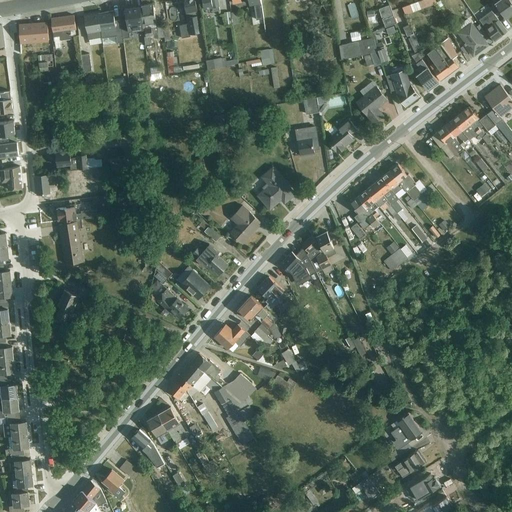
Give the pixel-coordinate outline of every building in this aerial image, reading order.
[(202,32),(195,0),(184,0),(189,24),(180,25),(183,38),(191,36),(191,34),(202,32)] [(213,11),(220,10),(218,0),(202,0),(204,9),(213,8),(213,11)] [(261,0),(249,0),(250,5),(254,4),(260,39),(267,38),(261,0)] [(422,0),(403,7),(406,15),(437,3),(435,0),(422,0)] [(492,0),(505,19),(511,14),(511,3),(509,0),(492,0)] [(163,24),(157,25),(153,3),(141,6),(142,15),(146,36),(144,37),(145,44),(152,44),(151,38),(155,38),(164,37),(163,24)] [(386,27),(396,22),(390,5),(379,9),(386,27)] [(376,20),(374,10),(367,11),(368,21),(376,20)] [(238,11),(231,12),(233,25),(240,24),(238,11)] [(502,35),(507,32),(492,11),(480,20),(495,41),(502,35)] [(101,31),(99,13),(85,16),(89,39),(90,45),(103,43),(101,31)] [(71,36),(77,35),(76,30),(74,15),(51,18),(56,48),(62,47),(61,40),(72,39),(71,36)] [(480,50),(487,45),(467,19),(456,28),(459,32),(457,33),(464,42),(465,44),(461,48),(464,54),(470,50),(472,52),(478,47),(480,50)] [(21,42),(49,41),(47,23),(20,25),(21,42)] [(407,37),(409,36),(414,34),(410,25),(403,27),(407,37)] [(374,32),(372,32),(374,37),(378,51),(382,64),(389,62),(382,41),(377,43),(374,32)] [(378,51),(374,37),(364,39),(363,34),(357,36),(358,41),(339,45),(342,59),(364,54),(378,51)] [(412,56),(416,62),(424,56),(421,51),(414,34),(409,36),(410,38),(409,39),(415,54),(412,56)] [(441,80),(459,67),(441,43),(427,53),(434,62),(430,66),(441,80)] [(272,49),(261,51),(261,59),(246,62),(247,65),(252,64),(252,66),(263,64),(263,66),(275,63),(272,49)] [(378,51),(364,54),(367,66),(374,64),(375,67),(382,65),(382,64),(378,51)] [(81,55),(83,72),(93,70),(90,53),(81,55)] [(54,70),(52,54),(38,55),(40,71),(54,70)] [(223,68),(222,58),(222,57),(206,60),(208,70),(223,68)] [(238,64),(238,59),(226,61),(226,58),(222,58),(223,68),(238,64)] [(416,64),(419,67),(416,69),(419,73),(417,75),(428,90),(439,82),(422,60),(416,64)] [(160,66),(151,68),(152,79),(162,78),(160,66)] [(277,67),(271,68),(274,89),(280,88),(277,67)] [(406,107),(419,97),(418,95),(411,84),(406,69),(391,74),(397,94),(397,95),(406,107)] [(391,92),(395,90),(390,75),(386,77),(391,92)] [(357,101),(374,123),(383,115),(377,108),(387,100),(372,81),(360,91),(364,96),(357,101)] [(501,117),(511,108),(511,99),(501,85),(485,97),(494,109),(488,114),(500,130),(506,125),(502,120),(503,120),(501,117)] [(0,112),(13,111),(10,90),(0,91),(0,112)] [(323,96),(318,97),(320,111),(321,112),(326,105),(325,104),(325,103),(324,103),(323,96)] [(130,106),(128,97),(116,99),(118,109),(130,106)] [(320,111),(318,97),(304,100),(306,115),(320,112),(320,111)] [(74,113),(73,104),(64,105),(64,114),(74,113)] [(499,129),(487,114),(480,120),(470,107),(461,113),(478,135),(481,138),(482,138),(488,145),(492,141),(487,134),(485,136),(484,135),(484,134),(482,131),(482,132),(480,129),(484,126),(491,135),(499,129)] [(268,120),(266,108),(254,110),(256,122),(268,120)] [(478,135),(461,113),(453,120),(470,140),(470,141),(478,135)] [(351,134),(357,129),(348,118),(337,128),(334,125),(328,130),(335,138),(329,143),(338,153),(346,146),(345,145),(354,137),(351,134)] [(157,119),(149,120),(150,129),(157,129),(157,126),(157,119)] [(0,135),(16,134),(14,126),(15,126),(14,120),(0,122),(0,135)] [(462,147),(470,140),(453,120),(445,126),(462,147)] [(314,150),(320,149),(317,126),(296,129),(300,155),(315,153),(314,150)] [(462,147),(445,126),(437,133),(456,156),(464,149),(462,147)] [(503,145),(508,142),(499,131),(495,134),(503,145)] [(0,158),(19,156),(17,143),(0,144),(0,158)] [(147,154),(146,145),(137,146),(138,155),(147,154)] [(478,155),(474,150),(469,154),(473,159),(478,155)] [(71,170),(88,168),(102,166),(101,159),(96,160),(94,158),(87,158),(86,155),(77,155),(77,158),(71,158),(70,152),(66,152),(65,151),(56,152),(57,166),(70,164),(71,170)] [(135,169),(133,154),(125,155),(125,159),(118,160),(117,158),(110,158),(111,172),(135,169)] [(209,173),(206,158),(196,160),(198,175),(209,173)] [(489,168),(481,159),(476,163),(484,173),(489,168)] [(168,169),(166,163),(153,167),(155,173),(168,169)] [(407,175),(398,164),(391,170),(408,191),(410,194),(418,204),(419,205),(427,199),(415,185),(417,184),(408,174),(407,175)] [(9,190),(22,188),(20,166),(0,171),(0,177),(1,177),(2,182),(8,181),(9,190)] [(258,194),(270,209),(282,199),(285,202),(295,193),(272,167),(261,176),(267,183),(262,187),(264,189),(258,194)] [(408,191),(391,170),(382,177),(399,198),(408,191)] [(37,194),(51,193),(50,187),(57,187),(57,182),(58,182),(58,179),(56,180),(56,179),(59,178),(58,174),(35,176),(37,194)] [(399,198),(382,177),(374,184),(401,218),(405,221),(409,218),(403,211),(404,210),(403,209),(403,208),(396,200),(399,198)] [(398,221),(401,218),(374,184),(366,190),(380,206),(383,211),(387,208),(393,216),(394,216),(398,221)] [(489,190),(485,186),(478,192),(482,197),(489,190)] [(380,206),(366,190),(358,196),(376,217),(380,213),(377,208),(380,206)] [(199,213),(209,216),(212,204),(201,202),(202,192),(195,192),(195,203),(198,212),(199,212),(199,213)] [(478,203),(482,199),(476,193),(472,196),(478,203)] [(418,204),(410,194),(405,198),(408,201),(407,202),(413,208),(418,204)] [(376,217),(358,196),(350,203),(358,213),(354,217),(364,229),(371,223),(375,228),(380,223),(376,217)] [(82,218),(92,217),(91,210),(81,211),(82,213),(77,214),(76,205),(58,208),(58,209),(56,209),(57,215),(58,215),(59,221),(76,219),(82,218)] [(262,223),(242,205),(231,218),(237,224),(230,231),(243,243),(262,223)] [(204,231),(216,241),(221,236),(200,217),(198,219),(201,222),(200,224),(206,230),(204,231)] [(76,222),(59,224),(63,244),(81,241),(79,228),(83,228),(82,218),(76,219),(76,222)] [(391,226),(386,220),(382,224),(386,229),(391,226)] [(450,225),(446,221),(440,226),(444,230),(450,225)] [(366,234),(357,223),(351,227),(361,239),(366,234)] [(412,228),(422,242),(427,238),(417,224),(412,228)] [(426,229),(434,240),(440,235),(432,224),(426,229)] [(317,236),(331,264),(346,257),(340,243),(333,245),(327,231),(326,231),(324,231),(321,232),(321,234),(317,236)] [(375,234),(371,237),(375,244),(380,240),(375,234)] [(334,269),(331,264),(317,236),(314,238),(312,235),(302,244),(309,253),(307,254),(309,257),(317,272),(323,269),(325,274),(334,269)] [(84,261),(81,241),(63,244),(66,264),(84,261)] [(352,246),(355,254),(365,251),(362,242),(352,246)] [(399,248),(394,242),(387,248),(392,254),(399,248)] [(213,270),(214,269),(220,274),(229,264),(218,254),(219,252),(210,244),(203,251),(198,246),(197,247),(195,245),(191,250),(193,251),(193,252),(213,270)] [(288,275),(296,282),(302,276),(298,273),(302,267),(304,268),(306,265),(309,267),(312,264),(308,257),(309,257),(307,254),(309,253),(302,244),(292,251),(280,264),(290,272),(288,275)] [(3,259),(9,258),(8,245),(0,245),(0,264),(4,264),(3,259)] [(151,245),(143,272),(151,274),(159,248),(151,245)] [(415,255),(407,245),(403,249),(410,259),(415,255)] [(408,258),(400,248),(385,260),(387,264),(382,268),(385,271),(390,267),(392,270),(408,258)] [(158,261),(156,267),(168,278),(172,273),(158,261)] [(369,288),(387,279),(379,262),(361,270),(369,288)] [(0,284),(12,283),(10,270),(4,271),(4,264),(0,264),(0,284)] [(210,284),(189,266),(178,279),(198,298),(210,284)] [(153,275),(163,283),(168,278),(156,267),(153,275)] [(279,317),(271,310),(282,299),(283,300),(287,295),(283,292),(284,290),(269,277),(258,288),(268,298),(266,301),(268,303),(266,305),(270,309),(268,313),(274,322),(279,317)] [(158,280),(151,287),(156,291),(162,284),(158,280)] [(7,297),(13,296),(12,283),(0,284),(0,303),(8,302),(7,297)] [(73,292),(65,289),(58,305),(61,306),(57,316),(58,320),(61,321),(64,327),(69,325),(66,319),(70,311),(73,312),(80,296),(73,292)] [(176,313),(180,317),(189,309),(167,289),(163,294),(162,293),(156,299),(165,308),(161,313),(166,317),(170,312),(174,316),(176,313)] [(323,289),(314,291),(316,300),(325,298),(323,289)] [(268,313),(266,309),(251,296),(239,309),(251,320),(253,318),(256,321),(258,319),(262,323),(254,331),(255,332),(265,341),(263,343),(261,349),(269,351),(271,344),(270,343),(273,340),(268,335),(271,331),(275,338),(281,335),(274,322),(268,313)] [(0,322),(10,321),(8,302),(0,303),(0,322)] [(285,317),(290,313),(287,308),(281,312),(285,317)] [(5,335),(11,334),(10,321),(0,322),(0,341),(6,341),(5,335)] [(229,348),(233,351),(239,345),(241,346),(251,335),(238,324),(233,330),(226,324),(215,336),(228,349),(229,348)] [(260,346),(263,343),(265,341),(255,332),(252,335),(260,346)] [(356,346),(353,341),(350,336),(346,339),(352,349),(356,346)] [(365,350),(358,337),(353,341),(356,346),(360,353),(365,350)] [(0,341),(0,361),(14,360),(13,346),(7,347),(6,341),(0,341)] [(261,349),(260,347),(253,355),(258,360),(257,361),(273,366),(261,349)] [(289,349),(282,353),(289,364),(292,363),(297,372),(301,369),(289,349)] [(193,361),(224,386),(228,384),(220,377),(221,376),(217,372),(220,369),(210,360),(209,361),(199,353),(193,361)] [(284,359),(273,366),(284,369),(287,365),(284,359)] [(9,373),(15,372),(14,360),(0,361),(0,380),(10,379),(9,373)] [(193,361),(186,368),(206,385),(207,384),(215,391),(224,386),(193,361)] [(276,372),(260,367),(257,376),(268,380),(268,378),(271,379),(275,375),(276,372)] [(190,394),(191,396),(198,390),(200,392),(206,385),(186,368),(177,380),(188,390),(187,390),(190,394)] [(255,388),(251,384),(252,383),(241,373),(235,380),(228,384),(224,386),(247,425),(252,422),(250,418),(255,415),(250,405),(253,403),(249,396),(255,388)] [(287,382),(277,376),(272,382),(290,393),(296,383),(289,379),(287,382)] [(0,399),(18,397),(16,384),(11,385),(10,379),(0,380),(0,399)] [(187,390),(188,390),(177,380),(168,389),(181,401),(186,398),(190,394),(187,390)] [(224,386),(215,391),(229,416),(227,418),(242,444),(254,437),(247,425),(224,386)] [(0,417),(0,418),(20,416),(18,397),(0,399),(0,417)] [(197,407),(193,400),(183,407),(191,418),(200,413),(197,407)] [(203,403),(197,407),(200,413),(202,415),(208,411),(203,403)] [(171,407),(159,413),(170,432),(180,449),(190,443),(187,437),(188,436),(171,407)] [(148,420),(157,436),(163,433),(165,436),(170,432),(159,413),(148,420)] [(422,433),(408,413),(396,421),(399,427),(391,433),(396,440),(392,443),(397,450),(422,433)] [(5,436),(9,436),(28,434),(27,421),(21,422),(20,416),(0,418),(1,424),(4,424),(5,436)] [(203,420),(199,423),(202,429),(201,430),(203,432),(207,430),(205,428),(207,427),(203,420)] [(200,432),(195,424),(190,427),(195,435),(200,432)] [(148,433),(143,426),(139,431),(137,431),(135,433),(135,435),(132,438),(146,451),(151,460),(152,459),(164,481),(172,476),(155,444),(149,438),(151,437),(148,433)] [(10,455),(24,454),(23,448),(29,447),(28,434),(9,436),(10,448),(9,448),(9,449),(6,449),(6,455),(10,455)] [(220,434),(215,437),(219,443),(224,440),(220,434)] [(367,447),(361,452),(374,468),(380,462),(367,447)] [(228,462),(221,449),(217,452),(224,465),(228,462)] [(214,469),(210,462),(203,450),(197,454),(204,466),(202,467),(208,477),(209,476),(210,477),(216,473),(214,469)] [(403,477),(426,462),(418,450),(395,466),(403,477)] [(10,461),(11,474),(32,472),(31,459),(25,460),(24,454),(10,455),(10,457),(8,457),(8,461),(10,461)] [(218,466),(214,459),(210,462),(214,469),(218,466)] [(120,468),(129,475),(135,467),(127,460),(120,468)] [(226,468),(222,470),(231,484),(235,482),(226,468)] [(118,487),(124,480),(112,470),(103,480),(110,486),(108,489),(113,493),(114,492),(119,497),(124,491),(118,487)] [(361,477),(356,471),(350,476),(355,482),(361,477)] [(28,485),(33,485),(32,472),(11,474),(13,493),(28,491),(28,485)] [(186,484),(179,472),(173,476),(180,488),(186,484)] [(426,494),(441,486),(435,476),(428,480),(426,477),(410,487),(413,491),(415,490),(420,498),(422,500),(428,497),(426,494)] [(380,493),(369,477),(352,488),(356,493),(363,489),(370,499),(374,496),(374,497),(380,493)] [(83,490),(97,502),(98,506),(107,502),(102,490),(91,480),(83,490)] [(401,500),(400,501),(404,509),(406,508),(408,510),(417,505),(416,504),(418,502),(415,498),(414,499),(404,484),(394,491),(397,496),(398,495),(401,500)] [(302,489),(313,505),(323,498),(316,489),(312,492),(310,489),(308,490),(306,486),(302,489)] [(83,490),(74,500),(86,511),(101,511),(98,506),(97,502),(83,490)] [(24,505),(30,505),(28,491),(13,493),(13,505),(10,506),(10,511),(21,511),(24,511),(24,505)] [(443,511),(453,506),(447,496),(420,511),(443,511)] [(261,504),(260,505),(262,509),(263,508),(265,511),(274,504),(273,501),(274,501),(271,497),(266,497),(262,499),(261,504)] [(387,499),(386,497),(368,509),(369,511),(388,511),(385,506),(383,508),(382,506),(392,499),(391,497),(387,499)] [(86,511),(74,500),(65,510),(66,511),(86,511)] [(390,508),(392,511),(395,511),(401,508),(397,503),(390,508)]
